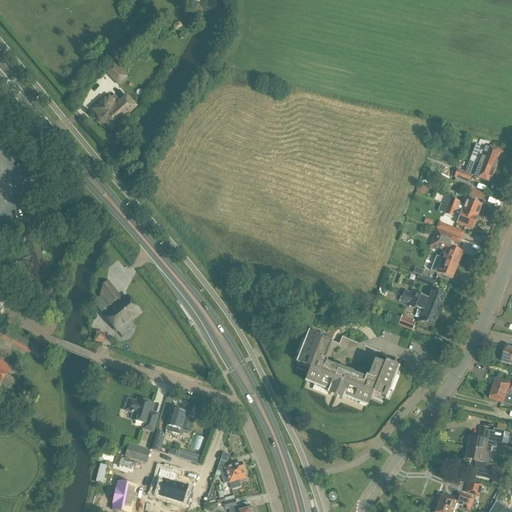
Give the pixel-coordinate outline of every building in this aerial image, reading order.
[(174,24),(173,26),(173,28),(173,29),(174,30),(176,31),(177,32),(179,31),(181,30),(182,29),(182,28),(182,27),(182,26),(182,24),(181,23),(179,22),(177,22),(176,22),(174,23),(174,24)] [(102,102),(93,110),(94,111),(95,110),(96,109),(101,114),(98,116),(98,117),(99,120),(99,121),(101,123),(102,124),(105,124),(106,124),(109,127),(113,127),(121,120),(120,120),(135,107),(126,97),(120,102),(114,96),(111,99),(110,98),(106,101),(103,103),(102,102)] [(480,142),(478,146),(476,146),(470,162),(479,165),(494,171),(494,170),(496,170),(497,166),(496,165),(497,163),(496,163),(498,159),(501,153),(486,147),(487,144),(480,142)] [(493,172),(494,171),(479,165),(470,162),(465,174),(471,176),(475,177),(474,179),(480,181),(481,180),(488,183),(490,179),(491,179),(492,177),(493,178),(495,173),(493,172)] [(465,174),(457,170),(454,178),(462,181),(461,185),(467,187),(471,176),(465,174)] [(418,185),(416,189),(417,190),(416,193),(424,196),(427,189),(418,185)] [(484,197),(470,191),(468,195),(483,201),(484,197)] [(432,200),(432,201),(448,207),(456,210),(462,212),(476,218),(480,206),(466,200),(464,206),(458,204),(459,202),(443,196),(440,204),(432,200)] [(444,215),(452,218),(453,215),(459,218),(457,224),(471,229),(476,218),(462,212),(456,210),(448,207),(444,215)] [(440,230),(454,236),(456,230),(442,224),(440,230)] [(436,230),(433,238),(440,241),(437,248),(442,251),(439,258),(443,259),(444,257),(458,262),(462,253),(448,248),(450,241),(452,236),(436,230)] [(440,241),(433,238),(429,247),(436,250),(437,248),(440,241)] [(25,250),(26,257),(26,258),(26,257),(6,262),(9,270),(10,270),(11,273),(25,269),(24,266),(32,264),(33,268),(44,265),(39,244),(28,247),(28,249),(25,250)] [(444,257),(443,259),(440,266),(432,263),(429,269),(448,276),(449,271),(454,273),(458,262),(444,257)] [(418,276),(416,282),(433,288),(435,282),(418,276)] [(98,308),(105,318),(118,333),(141,314),(128,298),(122,304),(119,301),(121,299),(108,284),(103,289),(102,300),(105,304),(98,308)] [(445,296),(431,290),(428,299),(412,292),(411,295),(407,293),(406,298),(412,300),(419,303),(425,306),(439,311),(445,296)] [(419,321),(433,327),(439,311),(425,306),(419,303),(412,300),(406,298),(402,297),(400,301),(408,304),(407,306),(423,313),(419,321)] [(401,319),(398,326),(412,332),(415,324),(401,319)] [(309,333),(297,364),(310,369),(305,383),(329,392),(328,394),(342,400),(342,397),(367,407),(372,394),(385,399),(398,368),(385,363),(383,367),(374,363),(368,379),(364,381),(325,365),(323,361),(330,345),(321,342),(322,338),(309,333)] [(97,334),(96,342),(104,343),(105,335),(97,334)] [(15,335),(11,342),(17,345),(34,354),(38,347),(15,335)] [(511,348),(507,347),(502,362),(511,365),(511,348)] [(0,385),(8,391),(9,391),(13,394),(19,385),(15,382),(16,382),(6,374),(10,368),(0,360),(0,385)] [(494,387),(493,389),(511,395),(511,385),(511,388),(509,387),(510,384),(496,379),(496,382),(494,381),(492,387),(494,387)] [(511,404),(511,395),(493,389),(492,391),(491,390),(489,396),(490,397),(490,399),(503,404),(504,403),(511,406),(511,404)] [(136,403),(128,400),(125,411),(137,414),(135,422),(144,424),(143,429),(152,432),(156,419),(149,417),(153,404),(137,400),(136,403)] [(165,432),(179,436),(180,431),(188,434),(192,421),(184,419),(185,414),(172,410),(167,426),(165,432)] [(468,438),(467,445),(470,445),(469,449),(491,454),(493,448),(497,449),(498,443),(503,444),(505,432),(494,429),(492,442),(479,439),(479,441),(468,438)] [(159,453),(165,435),(156,432),(150,450),(159,453)] [(128,451),(126,459),(144,464),(148,453),(136,449),(134,453),(128,451)] [(474,476),(490,480),(493,466),(489,465),(491,454),(469,449),(468,453),(465,452),(464,459),(475,461),(474,462),(477,462),(474,476)] [(176,458),(199,466),(202,457),(179,450),(176,458)] [(135,463),(116,457),(113,469),(131,475),(135,463)] [(224,462),(220,460),(215,475),(220,477),(221,473),(224,484),(230,483),(232,489),(240,486),(238,480),(245,478),(242,470),(243,468),(242,466),(241,465),(241,463),(225,468),(222,467),(224,462)] [(159,496),(182,504),(187,486),(173,482),(176,475),(160,470),(152,493),(159,495),(159,496)] [(469,481),(466,493),(479,497),(483,485),(469,481)] [(136,486),(118,482),(117,483),(119,483),(117,490),(116,490),(112,510),(122,511),(130,511),(133,502),(135,502),(136,494),(134,494),(136,486)] [(215,489),(211,488),(207,499),(208,499),(218,498),(219,499),(223,498),(222,486),(215,487),(215,489)] [(458,501),(440,495),(438,500),(441,501),(439,505),(441,506),(454,511),(456,505),(461,507),(469,510),(472,500),(460,496),(458,501)] [(229,509),(229,511),(254,511),(254,508),(250,509),(238,511),(237,511),(235,500),(224,503),(225,509),(229,509)]
